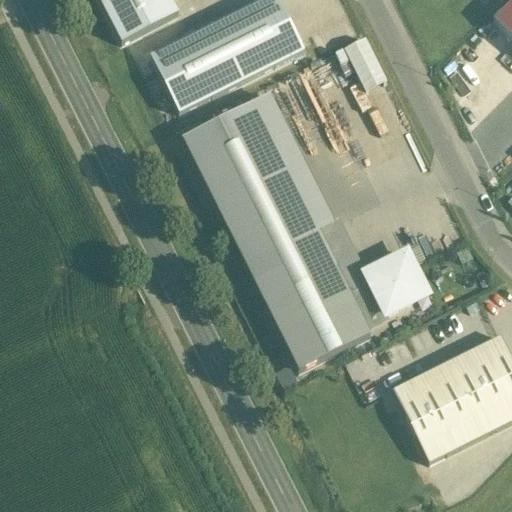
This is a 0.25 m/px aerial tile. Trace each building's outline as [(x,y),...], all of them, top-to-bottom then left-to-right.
[(179,20),(168,0),(95,0),(122,50),(179,20)] [(275,0),(150,63),(179,120),(304,57),(275,0)] [(511,9),(494,28),(511,45),(511,9)] [(373,42),(338,58),(349,79),(357,75),(368,98),(394,86),(373,42)] [(254,109),(316,234),(331,227),(268,102),(254,109)] [(182,145),(265,311),(337,275),(316,234),(254,109),(182,145)] [(334,225),(331,227),(316,234),(337,275),(339,280),(357,271),(334,225)] [(381,310),(386,321),(427,300),(406,260),(365,280),(381,310)] [(339,280),(337,275),(265,311),(298,378),(370,342),(360,320),(349,299),(339,280)] [(381,310),(365,280),(360,283),(364,291),(349,299),(360,320),(381,310)] [(393,397),(429,469),(511,427),(511,368),(500,344),(393,397)]
